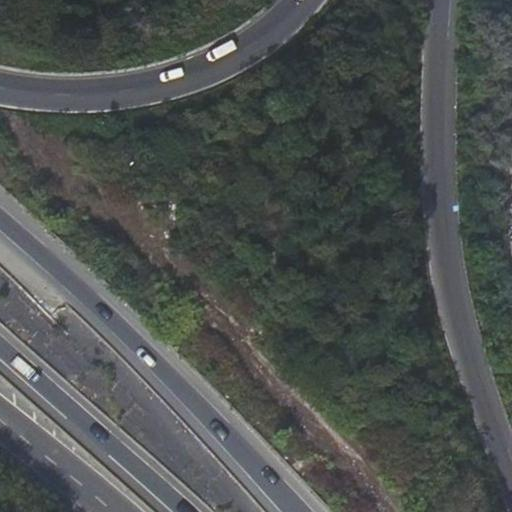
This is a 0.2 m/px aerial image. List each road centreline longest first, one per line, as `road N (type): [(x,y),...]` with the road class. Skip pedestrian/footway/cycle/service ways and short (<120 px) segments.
road 1 (trunk): [(511,484),(457,317),(442,233),(434,140),(441,0)]
road 2 (trunk): [(304,511),(138,337),(0,219)]
road 3 (motorway): [(313,0),(251,53),(186,85),(125,99),(0,92)]
road 4 (trunk): [(0,348),(186,511)]
road 5 (trunk): [(0,419),(112,511)]
